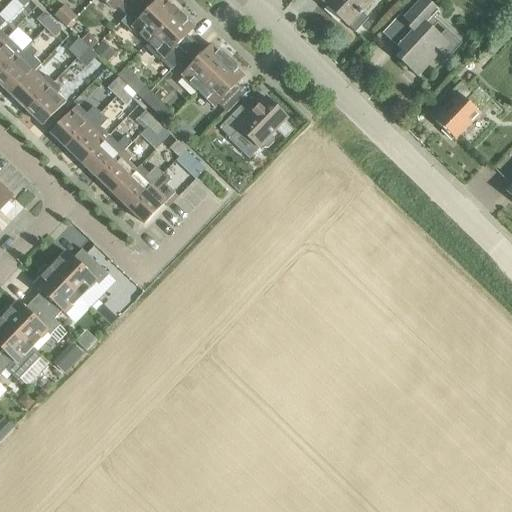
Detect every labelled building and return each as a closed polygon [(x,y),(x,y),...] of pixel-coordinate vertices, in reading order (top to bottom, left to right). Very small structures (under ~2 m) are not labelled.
[(28,0),(14,0),(23,9),(30,2),(28,0)] [(117,8),(125,17),(141,0),(101,0),(113,12),(117,8)] [(132,30),(147,45),(179,12),(172,5),(167,5),(162,0),(158,0),(154,6),(147,0),(141,0),(125,17),(126,17),(120,24),(129,32),(132,30)] [(320,0),(319,1),(355,34),(367,20),(361,15),(375,0),(374,0),(320,0)] [(401,63),(417,78),(437,57),(443,63),(460,45),(446,32),(440,37),(427,25),(438,12),(425,0),(421,0),(403,19),(398,24),(409,35),(397,48),(406,57),(401,63)] [(55,16),(67,28),(77,18),(65,6),(55,16)] [(170,72),(176,66),(175,66),(195,45),(186,37),(193,30),(186,23),(186,18),(179,12),(147,45),(163,59),(160,62),(170,72)] [(36,21),(45,30),(52,23),(42,14),(36,21)] [(52,23),(45,30),(55,39),(61,32),(52,23)] [(88,35),(81,42),(90,52),(98,44),(88,35)] [(72,48),(81,56),(87,49),(78,41),(75,45),(72,48)] [(0,44),(0,75),(21,54),(21,53),(15,47),(10,50),(2,42),(0,44)] [(94,52),(107,64),(115,55),(103,43),(94,52)] [(181,78),(197,93),(229,60),(222,53),(211,47),(204,54),(195,45),(175,66),(176,66),(184,74),(181,78)] [(21,54),(0,75),(0,87),(10,97),(33,73),(40,65),(33,58),(37,54),(29,47),(22,54),(21,53),(21,54)] [(81,56),(77,60),(85,69),(90,65),(92,62),(96,58),(87,49),(81,56)] [(229,60),(197,93),(213,109),(217,106),(226,115),(246,94),(236,85),(243,78),(236,72),(236,67),(229,60)] [(117,77),(128,88),(136,79),(125,69),(117,77)] [(10,97),(25,111),(53,84),(46,77),(41,80),(33,73),(10,97)] [(107,89),(116,98),(126,88),(117,79),(107,89)] [(433,122),(454,142),(479,115),(464,100),(471,93),(461,83),(448,96),(453,101),(433,122)] [(53,84),(25,111),(41,127),(65,103),(57,95),(60,90),(53,84)] [(126,88),(116,98),(125,106),(132,100),(135,96),(126,88)] [(150,92),(141,101),(167,125),(175,116),(150,92)] [(218,130),(228,140),(237,131),(257,150),(259,147),(263,150),(267,150),(273,144),(273,140),(269,137),(286,119),(265,100),(252,114),(242,105),(218,130)] [(49,134),(66,150),(100,115),(93,108),(86,115),(78,106),(73,110),(49,134)] [(138,119),(147,127),(153,121),(145,112),(138,119)] [(66,150),(81,165),(109,137),(100,128),(107,122),(100,115),(66,150)] [(153,121),(147,127),(157,136),(163,130),(153,121)] [(181,122),(173,131),(186,144),(195,135),(181,122)] [(81,165),(97,180),(124,151),(131,144),(125,138),(117,145),(109,137),(81,165)] [(169,149),(179,157),(185,151),(176,142),(169,149)] [(97,180),(112,195),(135,171),(128,163),(131,158),(124,151),(97,180)] [(185,151),(179,157),(187,166),(194,160),(185,151)] [(127,210),(129,211),(163,175),(155,168),(149,175),(140,166),(135,171),(112,195),(127,210)] [(163,175),(129,211),(144,226),(167,201),(174,194),(166,186),(170,182),(163,175)] [(239,178),(231,186),(239,194),(247,186),(239,178)] [(0,208),(11,198),(0,187),(0,208)] [(54,260),(47,267),(81,299),(95,284),(98,286),(108,276),(103,271),(82,250),(73,260),(65,253),(59,260),(54,260)] [(41,292),(33,301),(53,321),(54,320),(62,312),(65,315),(81,299),(47,267),(41,274),(41,279),(34,285),(41,292)] [(6,310),(0,316),(0,317),(32,349),(47,334),(50,336),(60,326),(54,320),(53,321),(33,301),(24,310),(17,303),(11,310),(6,310)] [(107,311),(100,318),(110,327),(117,320),(107,311)] [(0,366),(5,371),(18,382),(41,357),(32,349),(0,317),(0,366)] [(86,352),(96,342),(86,332),(77,342),(86,352)] [(62,355),(55,363),(66,373),(73,366),(62,355)] [(27,396),(22,401),(22,408),(28,413),(36,405),(27,396)]
